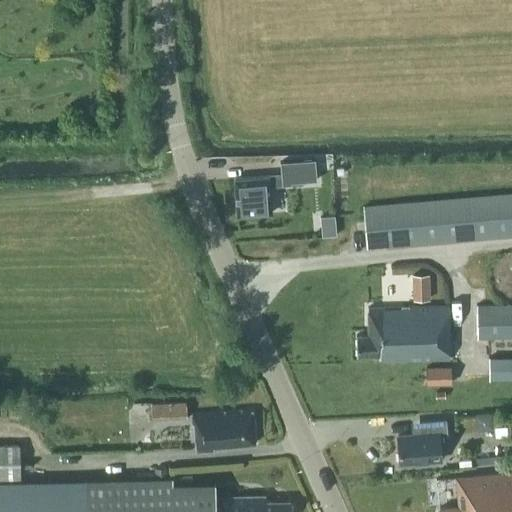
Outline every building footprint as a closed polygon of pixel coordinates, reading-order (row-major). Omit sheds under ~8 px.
[(269,175),(234,178),(237,215),(272,212),(270,185),(292,184),(291,182),(317,180),(315,158),(280,161),(281,172),(281,178),(269,179),(269,175)] [(511,193),(363,206),(367,247),(511,234),(511,193)] [(322,235),(337,234),(335,214),(320,216),(322,235)] [(434,294),(433,269),(415,270),(415,295),(434,294)] [(511,302),(476,303),(476,336),(511,335),(511,302)] [(448,357),(447,303),(366,306),(367,333),(356,333),(356,354),(379,354),(379,359),(448,357)] [(511,351),(493,352),(493,375),(511,375),(511,351)] [(429,362),(430,381),(455,379),(455,361),(429,362)] [(152,401),(153,416),(186,415),(186,400),(152,401)] [(254,442),(252,407),(192,411),(193,422),(194,422),(196,449),(213,448),(213,445),(254,442)] [(44,408),(32,408),(32,422),(44,422),(44,408)] [(398,434),(400,462),(441,458),(440,445),(448,445),(445,417),(419,420),(420,432),(398,434)] [(18,445),(0,445),(0,478),(19,478),(18,445)] [(168,469),(155,469),(155,478),(168,478),(168,469)] [(511,511),(511,471),(457,476),(458,497),(459,506),(439,508),(439,511),(511,511)] [(155,478),(0,482),(0,511),(215,511),(215,481),(172,482),(172,478),(168,478),(155,478)] [(263,497),(222,498),(222,511),(288,511),(289,502),(263,502),(263,497)]
